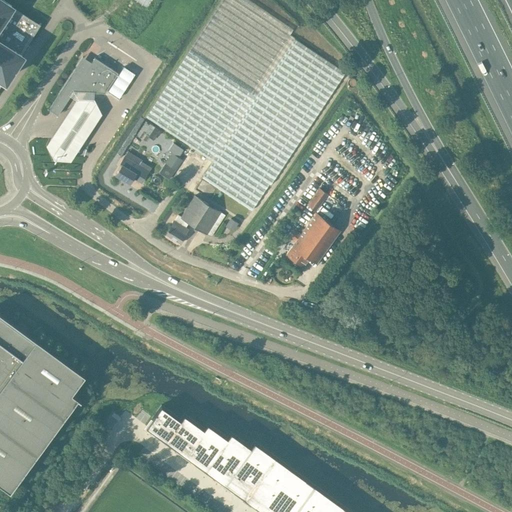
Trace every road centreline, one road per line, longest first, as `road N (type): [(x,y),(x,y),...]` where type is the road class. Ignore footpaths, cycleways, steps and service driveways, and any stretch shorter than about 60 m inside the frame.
road 1 (unclassified): [(92,29),(154,65),(91,160),(88,189),(174,255),(287,298)]
road 2 (secondary): [(511,420),(171,287)]
road 3 (unclassified): [(243,511),(125,426),(62,511)]
road 4 (motorway): [(319,0),(439,161)]
road 5 (motorway): [(439,161),(511,279)]
road 6 (secondary): [(47,232),(171,287)]
road 7 (secondary): [(171,287),(65,212)]
road 8 (motorway): [(388,51),(439,161)]
